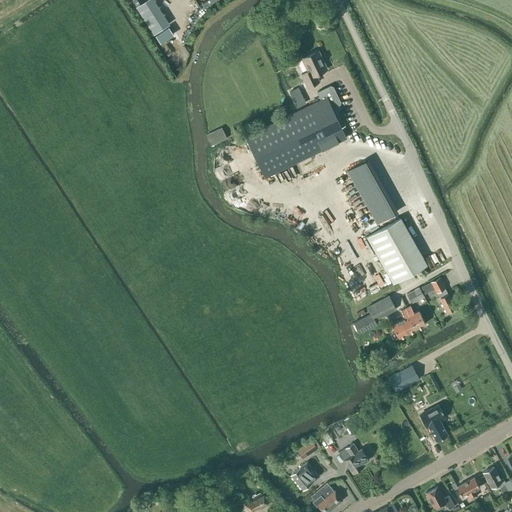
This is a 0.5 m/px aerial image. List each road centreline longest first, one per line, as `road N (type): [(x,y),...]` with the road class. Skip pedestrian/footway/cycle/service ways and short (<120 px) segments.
road 1 (unclassified): [(511,376),(336,0)]
road 2 (tertiary): [(358,511),(511,426)]
